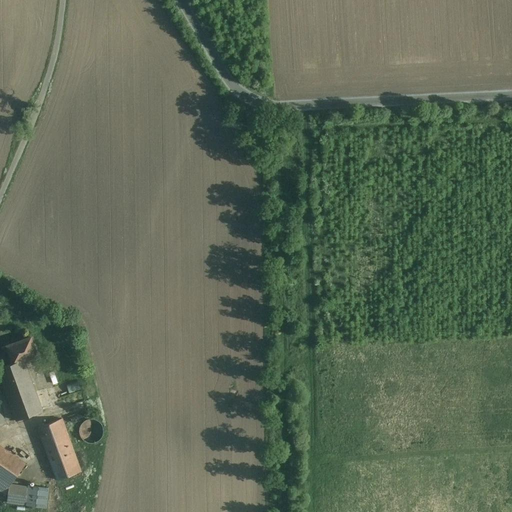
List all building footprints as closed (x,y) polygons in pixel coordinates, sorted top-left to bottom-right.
[(31,337),(6,346),(13,364),(0,368),(0,373),(2,380),(27,370),(24,361),(38,356),(31,337)] [(27,370),(2,380),(17,421),(42,411),(27,370)] [(55,377),(52,378),(55,385),(58,384),(61,382),(59,376),(55,377)] [(60,398),(81,391),(78,379),(59,386),(55,387),(60,398)] [(60,398),(64,408),(85,401),(81,391),(60,398)] [(67,417),(87,410),(85,401),(64,408),(67,417)] [(87,410),(67,417),(69,422),(85,417),(85,419),(88,418),(88,415),(89,415),(87,410)] [(70,442),(62,419),(37,428),(56,480),(84,470),(73,441),(70,442)] [(0,489),(5,493),(25,464),(0,446),(0,489)] [(49,488),(28,485),(25,505),(46,508),(49,488)] [(25,491),(9,489),(8,502),(24,504),(24,502),(25,491)]
